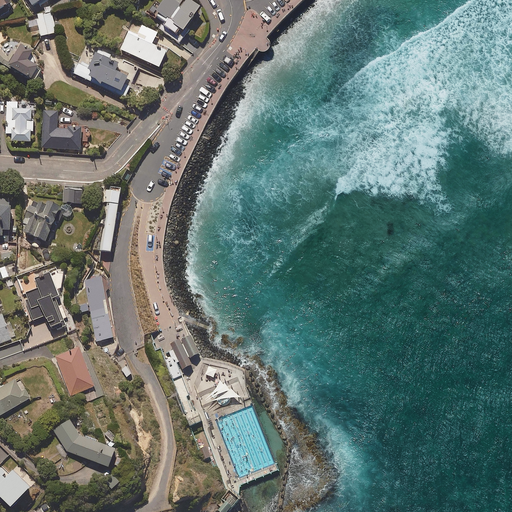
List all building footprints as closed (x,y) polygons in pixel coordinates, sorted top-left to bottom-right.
[(0,0),(0,10),(13,1),(12,0),(0,0)] [(29,0),(37,12),(55,0),(29,0)] [(157,20),(158,17),(165,22),(160,29),(180,43),(187,34),(185,33),(203,7),(191,0),(167,0),(163,6),(156,1),(147,13),(157,20)] [(32,35),(41,33),(41,36),(57,33),(53,12),(37,16),(38,19),(28,21),(32,35)] [(159,33),(143,26),(139,35),(130,31),(121,49),(160,67),(168,51),(153,44),(159,33)] [(5,45),(0,49),(0,56),(5,63),(14,56),(5,45)] [(33,53),(22,46),(11,66),(34,79),(41,67),(29,60),(33,53)] [(123,60),(100,50),(92,66),(81,60),(75,73),(126,97),(140,68),(123,60)] [(19,103),(8,102),(6,133),(13,134),(12,141),(31,142),(32,131),(34,132),(35,120),(33,119),(33,110),(19,109),(19,103)] [(60,112),(45,111),(43,148),(82,150),(83,129),(59,127),(60,112)] [(123,188),(111,186),(110,191),(105,190),(103,202),(108,202),(100,250),(112,252),(123,188)] [(84,189),(66,188),(65,199),(83,201),(84,189)] [(13,199),(0,199),(0,206),(0,236),(4,236),(4,231),(12,231),(13,199)] [(49,207),(34,201),(21,230),(47,241),(62,207),(57,205),(51,202),(49,207)] [(0,280),(9,278),(5,265),(0,266),(0,280)] [(60,299),(66,277),(60,276),(58,272),(44,278),(46,282),(37,285),(41,294),(26,299),(35,325),(47,320),(52,333),(66,328),(65,323),(68,322),(63,308),(60,310),(57,303),(61,302),(60,299)] [(114,338),(103,277),(85,280),(96,341),(114,338)] [(89,311),(87,304),(79,305),(80,313),(89,311)] [(0,315),(0,344),(12,340),(4,314),(0,315)] [(196,354),(187,336),(180,340),(181,344),(180,345),(178,340),(169,345),(172,350),(168,352),(170,358),(165,360),(190,425),(198,421),(195,411),(192,412),(185,394),(188,394),(180,376),(175,363),(177,362),(180,369),(189,365),(186,359),(196,354)] [(95,387),(81,348),(56,356),(71,396),(95,387)] [(0,416),(31,399),(19,378),(0,389),(0,416)] [(110,468),(112,464),(119,467),(122,459),(115,456),(117,451),(82,437),(74,426),(70,420),(56,430),(67,451),(110,468)] [(109,444),(112,448),(120,440),(110,430),(106,434),(112,441),(109,444)] [(198,449),(202,459),(210,456),(206,446),(198,449)] [(10,475),(0,465),(0,495),(13,508),(37,482),(19,466),(10,475)] [(223,503),(216,510),(217,511),(223,511),(228,507),(223,503)]
